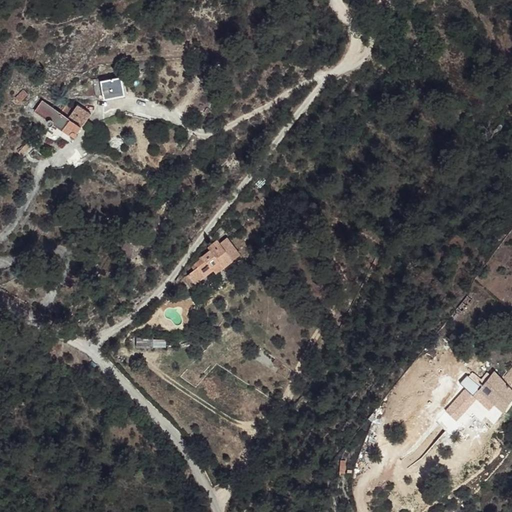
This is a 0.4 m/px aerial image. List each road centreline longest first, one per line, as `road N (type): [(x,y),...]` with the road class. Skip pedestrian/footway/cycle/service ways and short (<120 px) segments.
road 1 (track): [(94,344),(165,283),(362,48),(365,31),(342,0)]
road 2 (residential): [(224,511),(167,412),(129,371),(94,344),(0,300)]
